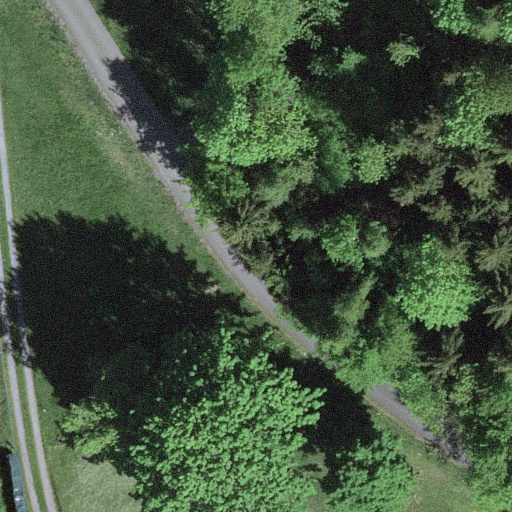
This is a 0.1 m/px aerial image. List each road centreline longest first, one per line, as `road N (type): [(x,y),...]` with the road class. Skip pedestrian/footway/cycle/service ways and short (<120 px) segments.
road 1 (unclassified): [(72,0),(210,224),(315,335),(511,483)]
road 2 (track): [(53,511),(18,372),(0,171)]
road 3 (track): [(210,224),(252,0)]
